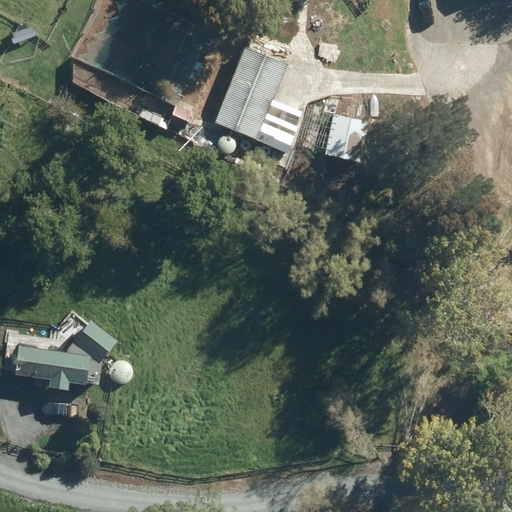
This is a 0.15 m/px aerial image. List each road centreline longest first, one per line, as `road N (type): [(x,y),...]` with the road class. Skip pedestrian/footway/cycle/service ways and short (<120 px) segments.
road 1 (unknown): [(511,482),(122,482),(0,459)]
road 2 (unknown): [(501,24),(493,76),(511,205)]
